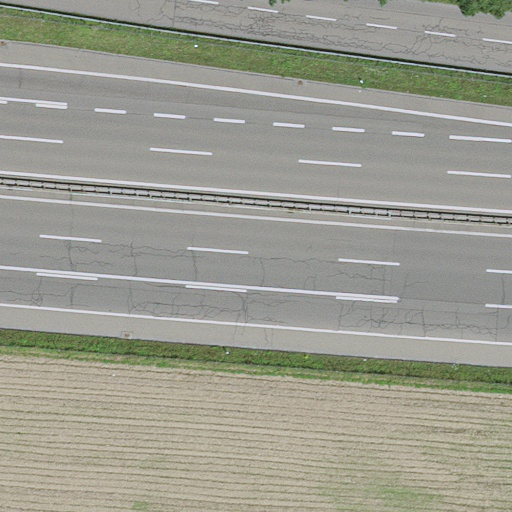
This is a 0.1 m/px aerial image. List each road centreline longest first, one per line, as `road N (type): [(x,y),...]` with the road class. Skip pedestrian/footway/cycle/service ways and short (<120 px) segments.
road 1 (motorway): [(511,172),(0,132)]
road 2 (motorway): [(0,231),(511,270)]
